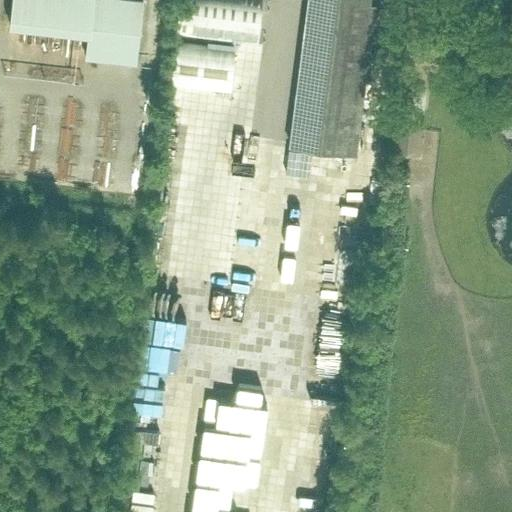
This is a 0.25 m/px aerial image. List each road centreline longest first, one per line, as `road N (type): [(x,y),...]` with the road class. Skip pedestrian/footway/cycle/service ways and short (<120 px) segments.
road 1 (unknown): [(178,358),(204,159),(223,125),(286,62)]
road 2 (unknown): [(286,62),(274,361)]
road 3 (unknown): [(168,511),(178,358)]
road 4 (unknown): [(274,361),(286,511)]
